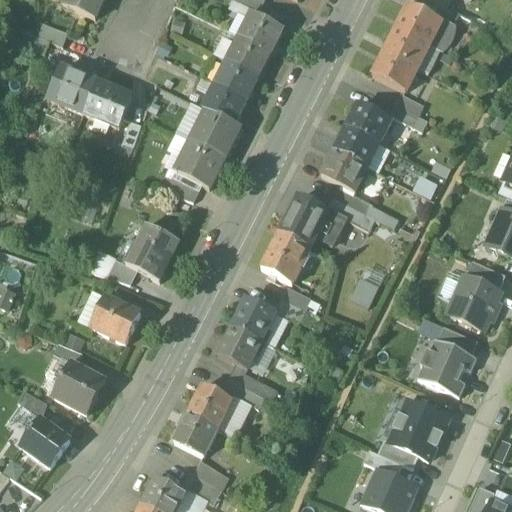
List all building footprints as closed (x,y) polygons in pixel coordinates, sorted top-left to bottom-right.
[(68,0),(64,10),(95,23),(104,0),(68,0)] [(257,14),(262,5),(252,0),(233,0),(233,1),(257,14)] [(459,19),(446,12),(422,0),(416,0),(411,12),(441,26),(452,32),(459,19)] [(422,0),(446,12),(452,0),(422,0)] [(396,34),(429,51),(441,26),(411,12),(409,10),(396,34)] [(251,17),(238,41),(270,58),(282,33),(251,17)] [(44,26),(38,41),(51,46),(67,53),(73,38),(44,26)] [(452,32),(441,26),(429,51),(439,57),(452,32)] [(417,74),(429,51),(396,34),(385,57),(417,74)] [(46,58),(51,46),(38,41),(23,35),(18,46),(46,58)] [(238,41),(226,65),(258,81),(270,58),(238,41)] [(427,80),(439,57),(429,51),(417,74),(427,80)] [(417,74),(385,57),(372,81),(405,98),(417,74)] [(226,65),(214,89),(246,105),(258,81),(226,65)] [(48,105),(83,119),(95,88),(87,85),(87,84),(61,73),(48,105)] [(104,92),(95,88),(83,119),(119,134),(132,102),(104,91),(104,92)] [(206,115),(209,116),(233,129),(246,105),(214,89),(202,113),(206,115)] [(395,110),(396,111),(417,121),(423,110),(401,99),(395,110)] [(358,109),(346,133),(379,150),(391,126),(358,109)] [(412,132),(417,121),(396,111),(390,121),(412,132)] [(206,115),(197,132),(201,133),(209,116),(206,115)] [(190,145),(194,147),(225,163),(240,132),(233,129),(209,116),(201,133),(197,132),(190,145)] [(412,132),(422,137),(427,126),(417,121),(412,132)] [(122,147),(133,151),(140,130),(130,126),(122,147)] [(346,133),(334,156),(367,173),(379,150),(346,133)] [(190,145),(181,162),(185,164),(194,147),(190,145)] [(209,194),(225,163),(194,147),(185,164),(181,162),(174,177),(209,194)] [(355,197),(367,173),(334,156),(321,180),(355,197)] [(511,188),(511,161),(503,158),(493,180),(511,188)] [(436,177),(445,181),(451,171),(442,166),(436,177)] [(419,179),(413,193),(431,202),(438,187),(419,179)] [(160,196),(193,207),(199,197),(168,181),(160,196)] [(339,192),(333,204),(329,213),(328,214),(346,224),(345,224),(369,237),(375,226),(367,221),(372,211),(373,210),(339,192)] [(328,214),(329,213),(303,200),(301,204),(326,217),(328,214)] [(279,238),(310,254),(317,242),(329,218),(326,217),(301,204),(297,202),(279,238)] [(511,218),(511,204),(507,203),(502,214),(511,218)] [(375,226),(379,228),(385,218),(372,211),(367,221),(375,226)] [(346,224),(328,214),(326,217),(329,218),(317,242),(332,250),(345,224),(346,224)] [(510,262),(511,262),(511,218),(502,214),(490,241),(495,255),(499,266),(510,262)] [(126,270),(160,288),(165,277),(164,276),(179,247),(146,231),(126,270)] [(292,290),(310,254),(279,238),(261,273),(275,281),(292,290)] [(485,251),(495,255),(490,241),(485,251)] [(91,277),(118,286),(126,270),(98,256),(91,277)] [(465,282),(498,297),(505,281),(473,266),(465,282)] [(366,273),(361,283),(378,291),(382,280),(366,273)] [(437,300),(451,306),(457,293),(459,294),(464,282),(449,275),(437,300)] [(448,319),(483,335),(488,324),(492,327),(500,309),(496,307),(500,298),(498,297),(465,282),(464,282),(459,294),(457,293),(451,306),(453,307),(448,319)] [(351,305),(367,313),(378,291),(361,283),(351,305)] [(0,311),(8,315),(16,296),(0,289),(0,311)] [(288,293),(282,305),(304,315),(310,303),(288,293)] [(90,332),(126,349),(141,318),(105,301),(90,332)] [(246,304),(232,332),(262,347),(276,319),(246,304)] [(298,328),(304,315),(282,305),(277,316),(298,328)] [(288,325),(276,319),(262,347),(274,353),(274,354),(288,325)] [(249,373),(252,366),(262,347),(232,332),(217,360),(236,369),(247,375),(248,375),(249,373)] [(437,346),(470,361),(477,347),(444,332),(437,346)] [(417,384),(459,402),(465,389),(458,386),(464,374),(470,377),(476,364),(470,361),(437,346),(435,345),(429,357),(427,356),(420,370),(423,371),(417,384)] [(47,358),(69,368),(74,355),(52,346),(47,358)] [(274,353),(262,347),(252,366),(264,372),(274,353)] [(252,366),(249,373),(260,379),(264,372),(252,366)] [(54,402),(88,420),(106,387),(72,369),(54,402)] [(247,375),(236,369),(233,374),(245,379),(247,375)] [(233,374),(228,385),(234,387),(256,399),(264,403),(271,406),(277,395),(245,379),(233,374)] [(232,405),(234,401),(233,400),(229,398),(234,387),(228,385),(220,399),(232,405)] [(256,399),(234,387),(229,398),(233,400),(234,401),(250,409),(251,410),(256,399)] [(188,418),(218,434),(232,405),(220,399),(202,390),(188,418)] [(11,408),(37,423),(45,409),(19,394),(11,408)] [(251,410),(258,413),(264,403),(256,399),(251,410)] [(234,401),(232,405),(218,434),(233,442),(250,409),(234,401)] [(446,424),(408,407),(402,421),(400,420),(394,434),(396,435),(390,447),(389,448),(418,461),(428,466),(434,452),(436,453),(442,439),(440,438),(446,424)] [(204,462),(218,434),(188,418),(173,447),(204,462)] [(21,453),(50,474),(70,447),(41,425),(21,453)] [(499,443),(491,461),(502,466),(510,448),(499,443)] [(412,474),(418,461),(389,448),(390,447),(384,444),(378,459),(402,469),(412,474)] [(376,473),(396,482),(402,469),(378,459),(369,455),(363,467),(376,473)] [(201,465),(193,479),(211,490),(219,476),(201,465)] [(360,510),(364,511),(409,511),(414,501),(406,498),(411,488),(396,482),(376,473),(360,510)] [(0,475),(0,493),(8,480),(0,475)] [(228,482),(219,476),(211,490),(221,495),(228,482)] [(221,495),(211,490),(193,479),(186,493),(208,506),(213,509),(221,495)] [(141,511),(142,511),(177,511),(185,498),(184,497),(155,482),(141,511)] [(406,498),(414,501),(418,492),(411,488),(406,498)] [(470,511),(488,511),(491,505),(492,505),(494,499),(479,492),(470,511)] [(186,493),(184,497),(185,498),(177,511),(204,511),(208,506),(186,493)] [(494,499),(492,505),(507,511),(511,511),(511,501),(497,494),(494,499)]
